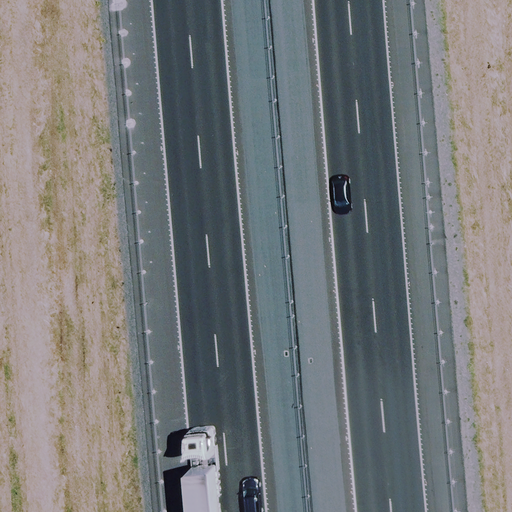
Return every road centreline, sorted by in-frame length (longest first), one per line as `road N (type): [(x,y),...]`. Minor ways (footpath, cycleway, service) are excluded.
road 1 (motorway): [(233,511),(188,0)]
road 2 (motorway): [(349,0),(391,511)]
